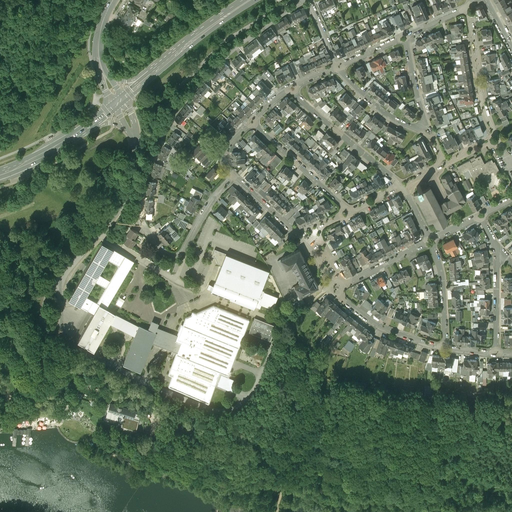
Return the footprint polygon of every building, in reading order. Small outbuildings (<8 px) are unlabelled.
[(332,0),(325,0),(326,1),(325,1),(329,9),(332,8),(332,10),(336,8),(332,0)] [(433,0),(434,3),(432,4),(435,9),(434,9),(435,13),(442,10),(438,1),(437,0),(433,0)] [(446,0),(441,2),(440,0),(437,0),(438,1),(442,10),(450,7),(446,0)] [(509,0),(497,0),(495,1),(502,15),(511,9),(511,3),(509,0)] [(325,1),(318,4),(324,17),(328,15),(326,11),(329,9),(325,1)] [(424,8),(421,2),(418,4),(420,9),(420,10),(424,18),(423,18),(424,19),(428,17),(424,8)] [(128,7),(128,8),(126,11),(134,17),(136,17),(138,13),(136,12),(139,8),(136,7),(135,7),(131,4),(130,4),(129,4),(128,4),(128,5),(127,6),(128,7)] [(420,10),(417,4),(412,6),(414,12),(416,15),(418,20),(423,18),(424,18),(420,10)] [(481,5),(475,8),(479,17),(480,18),(485,15),(481,5)] [(303,9),(297,11),(301,20),(304,18),(305,19),(308,18),(303,9)] [(511,9),(502,15),(507,24),(511,20),(511,9)] [(134,17),(126,11),(122,18),(125,20),(124,22),(128,24),(130,21),(131,20),(132,20),(134,17)] [(297,11),(291,14),(295,23),(301,20),(297,11)] [(290,25),(285,18),(280,21),(285,28),(290,25)] [(399,21),(396,22),(398,26),(400,25),(401,29),(405,27),(402,19),(399,21)] [(285,28),(280,21),(275,24),(279,32),(285,28)] [(387,26),(385,27),(385,26),(384,26),(383,22),(380,23),(381,25),(383,30),(386,36),(389,35),(389,34),(392,32),(389,25),(387,26)] [(461,23),(454,24),(456,33),(456,36),(460,35),(459,31),(462,31),(461,23)] [(380,30),(378,27),(374,28),(376,33),(379,39),(382,37),(382,38),(386,36),(383,30),(381,31),(380,30)] [(276,35),(270,28),(265,31),(271,39),(276,35)] [(485,30),(481,30),(483,38),(486,38),(486,40),(491,39),(490,30),(486,30),(485,30)] [(271,39),(265,31),(260,35),(265,42),(271,39)] [(433,34),(436,40),(440,38),(441,40),(444,38),(442,34),(441,35),(439,31),(433,34)] [(368,32),(361,34),(363,39),(366,45),(372,42),(370,36),(368,32)] [(372,35),(370,36),(372,42),(379,39),(376,33),(372,35)] [(433,33),(429,35),(429,36),(427,37),(430,43),(433,42),(436,40),(433,34),(433,33)] [(289,36),(287,37),(286,36),(285,35),(283,36),(284,37),(283,38),(288,46),(294,43),(289,35),(288,35),(289,36)] [(427,37),(426,37),(425,37),(421,38),(422,39),(425,45),(428,44),(430,43),(427,37)] [(263,48),(256,39),(250,44),(255,51),(259,48),(261,50),(263,48)] [(359,41),(356,42),(359,48),(366,45),(363,39),(359,41)] [(422,39),(416,42),(418,46),(416,46),(418,50),(426,47),(425,45),(422,39)] [(353,42),(352,40),(348,41),(350,45),(352,51),(359,48),(356,42),(354,43),(354,42),(353,42)] [(339,47),(337,43),(334,44),(336,49),(335,49),(338,57),(342,55),(342,56),(346,54),(343,48),(342,46),(339,47)] [(255,51),(250,44),(243,49),(250,58),(253,56),(251,54),(255,51)] [(463,44),(455,45),(456,49),(457,52),(459,52),(466,51),(465,47),(464,48),(463,44)] [(345,47),(343,48),(346,54),(349,52),(352,51),(350,45),(345,47)] [(326,48),(322,49),(324,52),(320,54),(324,64),(331,61),(326,48)] [(398,50),(394,52),(393,51),(390,53),(393,60),(396,59),(397,61),(401,59),(398,50)] [(495,53),(485,55),(486,61),(494,60),(494,57),(492,57),(491,56),(495,55),(495,53)] [(320,54),(315,56),(313,57),(314,61),(317,67),(324,64),(320,54)] [(511,65),(505,54),(502,56),(504,60),(501,61),(505,68),(511,65)] [(239,55),(233,62),(238,68),(245,60),(239,55)] [(381,57),(375,59),(379,67),(381,67),(385,64),(384,61),(383,61),(381,57)] [(426,58),(417,59),(419,67),(425,66),(425,65),(424,60),(426,59),(426,58)] [(375,59),(373,60),(373,61),(370,62),(369,62),(373,70),(374,72),(377,70),(378,73),(381,72),(381,71),(379,67),(375,59)] [(494,60),(486,61),(488,68),(497,66),(497,65),(493,65),(493,64),(495,64),(494,60)] [(223,61),(216,68),(222,73),(228,66),(223,61)] [(312,62),(307,64),(310,70),(313,68),(313,69),(317,67),(314,61),(312,62)] [(293,64),(292,62),(289,63),(290,64),(288,65),(293,75),(297,73),(293,64)] [(299,66),(297,67),(295,63),(293,64),(297,73),(301,71),(299,66)] [(307,64),(302,67),(301,65),(299,66),(301,71),(302,74),(310,70),(307,64)] [(293,75),(288,65),(286,66),(281,68),(286,78),(293,75)] [(362,66),(355,68),(360,79),(364,78),(362,74),(365,73),(362,66)] [(222,73),(216,68),(209,75),(215,80),(222,73)] [(281,68),(275,71),(279,81),(286,78),(281,68)] [(427,73),(420,75),(421,79),(422,79),(422,82),(423,82),(432,81),(433,80),(432,76),(428,76),(427,76),(427,73)] [(462,74),(457,75),(458,79),(458,82),(459,82),(464,81),(470,80),(468,73),(462,74)] [(404,75),(399,76),(395,77),(395,79),(399,78),(399,80),(397,80),(398,83),(406,82),(404,75)] [(334,82),(333,78),(326,81),(329,87),(333,85),(334,87),(338,86),(335,81),(334,82)] [(270,89),(261,80),(258,84),(260,86),(261,86),(262,86),(259,89),(265,95),(268,93),(267,92),(270,89)] [(326,80),(322,82),(323,83),(321,84),(323,90),(326,89),(327,92),(330,90),(329,89),(329,87),(326,81),(326,80)] [(432,81),(423,82),(422,82),(424,90),(433,88),(432,81)] [(204,82),(198,89),(203,94),(210,87),(204,82)] [(375,85),(372,82),(369,86),(371,87),(368,90),(373,94),(373,95),(381,86),(381,85),(378,83),(377,83),(375,85)] [(406,82),(398,83),(398,87),(401,86),(401,88),(397,88),(397,91),(407,89),(406,82)] [(321,84),(319,85),(318,84),(315,86),(318,92),(320,96),(325,94),(323,90),(321,84)] [(498,85),(490,86),(491,92),(494,91),(495,93),(500,92),(500,88),(499,88),(498,85)] [(315,86),(309,89),(311,93),(309,93),(311,98),(315,96),(314,94),(318,92),(315,86)] [(381,86),(373,95),(373,94),(372,95),(376,98),(377,97),(378,98),(385,90),(381,86)] [(259,89),(257,87),(255,89),(252,92),(256,96),(260,100),(262,98),(263,98),(265,95),(259,89)] [(465,88),(460,89),(461,96),(464,96),(473,94),(472,90),(471,90),(471,87),(465,88)] [(198,89),(191,96),(197,101),(203,94),(198,89)] [(385,90),(378,98),(380,100),(379,100),(382,103),(383,102),(387,97),(390,93),(385,90)] [(346,93),(338,100),(344,106),(346,105),(351,100),(348,97),(348,96),(346,93)] [(434,94),(430,96),(431,98),(427,99),(429,105),(435,103),(434,99),(436,98),(434,94)] [(473,94),(464,96),(464,99),(464,102),(465,103),(473,102),(472,98),(473,98),(473,94)] [(252,100),(251,101),(255,105),(260,100),(256,96),(252,100)] [(286,97),(279,104),(287,111),(288,110),(287,109),(288,107),(287,106),(288,105),(286,102),(289,99),(287,97),(286,97)] [(394,100),(392,101),(387,97),(383,102),(392,109),(393,107),(396,109),(399,105),(398,104),(396,104),(396,102),(394,100)] [(500,98),(492,102),(497,111),(504,107),(508,105),(505,100),(501,102),(500,98)] [(296,105),(289,99),(286,102),(288,105),(287,106),(288,107),(287,109),(288,110),(287,111),(288,113),(296,105)] [(351,100),(346,105),(349,109),(351,107),(355,101),(352,99),(351,100)] [(255,105),(251,101),(249,103),(247,105),(246,106),(250,111),(255,105)] [(192,108),(186,103),(180,111),(186,115),(192,108)] [(326,104),(321,108),(327,113),(331,108),(326,104)] [(364,108),(359,104),(351,113),(353,114),(354,115),(355,114),(354,113),(356,112),(359,114),(364,108)] [(242,110),(240,112),(245,116),(250,111),(246,106),(242,110)] [(415,114),(406,106),(403,109),(407,112),(405,114),(411,119),(415,114)] [(504,107),(497,111),(500,116),(502,121),(507,118),(504,114),(507,112),(504,107)] [(336,108),(330,115),(334,119),(339,114),(337,112),(339,110),(336,108)] [(437,109),(431,111),(432,113),(431,113),(432,118),(434,117),(433,117),(439,115),(440,115),(444,114),(442,110),(438,111),(437,109)] [(280,117),(273,110),(269,114),(274,119),(276,118),(278,119),(280,117)] [(186,115),(180,111),(174,118),(180,123),(186,115)] [(298,115),(294,119),(297,121),(304,113),(302,111),(298,115)] [(240,112),(235,117),(240,121),(245,116),(240,112)] [(439,115),(433,117),(434,117),(437,127),(441,125),(446,123),(446,124),(450,122),(447,113),(440,115),(439,115)] [(274,119),(269,114),(265,118),(267,120),(266,122),(270,126),(273,122),(272,121),(274,119)] [(341,116),(339,114),(334,119),(338,123),(341,119),(343,121),(345,119),(342,115),(341,116)] [(308,116),(301,123),(307,129),(313,122),(310,120),(310,118),(308,116)] [(370,117),(366,121),(370,125),(371,124),(373,126),(378,120),(374,116),(372,119),(370,117)] [(235,117),(230,122),(235,126),(238,124),(237,123),(240,121),(235,117)] [(476,117),(469,119),(471,124),(474,128),(479,125),(476,117)] [(224,125),(223,126),(229,131),(232,128),(232,129),(235,126),(230,122),(229,120),(226,123),(224,125)] [(373,126),(371,128),(375,132),(383,123),(378,120),(373,126)] [(357,125),(353,122),(347,129),(350,131),(350,133),(353,135),(358,128),(356,127),(357,125)] [(279,124),(273,129),(277,133),(283,129),(282,128),(280,126),(279,124)] [(479,125),(474,128),(473,128),(477,136),(483,133),(479,125)] [(398,131),(387,126),(384,132),(388,134),(389,133),(391,134),(392,135),(391,137),(394,138),(398,131)] [(361,128),(360,130),(358,128),(353,135),(356,137),(357,136),(360,139),(366,132),(361,128)] [(471,128),(467,130),(468,132),(466,133),(470,140),(475,137),(471,128)] [(292,129),(288,133),(287,132),(282,138),(285,141),(284,141),(287,144),(295,135),(296,133),(292,129)] [(174,131),(168,139),(174,143),(180,135),(174,131)] [(404,135),(398,131),(394,138),(397,140),(398,138),(399,139),(401,140),(404,135)] [(466,133),(464,134),(463,132),(459,133),(464,143),(470,140),(466,133)] [(326,133),(322,138),(324,139),(328,143),(332,138),(326,133)] [(445,133),(441,135),(442,139),(444,138),(445,141),(449,140),(445,133)] [(260,140),(254,135),(248,141),(251,144),(252,142),(253,142),(252,143),(255,146),(260,140)] [(295,135),(287,144),(290,147),(290,146),(292,148),(297,144),(300,140),(295,135)] [(452,138),(449,140),(453,149),(458,146),(454,137),(452,138)] [(338,143),(332,138),(328,143),(332,146),(334,148),(334,147),(338,143)] [(373,139),(367,146),(373,151),(378,145),(375,143),(376,141),(373,139)] [(430,157),(421,139),(416,142),(417,144),(416,144),(420,153),(421,154),(424,160),(430,157)] [(260,140),(255,146),(258,149),(257,149),(258,150),(264,144),(260,140)] [(453,149),(449,140),(445,141),(443,142),(448,151),(453,149)] [(199,143),(191,151),(196,155),(204,148),(199,143)] [(415,143),(412,145),(415,150),(416,150),(418,156),(421,154),(420,153),(415,143)] [(269,148),(264,144),(258,150),(260,152),(262,149),(263,150),(261,151),(262,152),(264,154),(269,148)] [(300,147),(297,144),(292,148),(298,153),(302,149),(300,147)] [(164,145),(158,156),(165,159),(171,149),(164,145)] [(378,145),(373,151),(378,154),(383,147),(382,146),(380,149),(379,149),(380,147),(378,145)] [(334,148),(332,146),(329,150),(331,151),(330,152),(336,158),(338,156),(335,154),(338,150),(334,147),(334,148)] [(383,147),(378,154),(383,158),(387,152),(384,150),(383,152),(382,151),(385,148),(383,147)] [(204,148),(196,155),(201,160),(208,153),(204,148)] [(269,148),(264,154),(266,156),(267,155),(268,156),(266,158),(268,160),(274,153),(269,148)] [(304,150),(302,149),(298,153),(303,158),(307,153),(304,150)] [(344,149),(340,154),(345,157),(349,152),(344,149)] [(313,154),(311,156),(312,156),(311,157),(313,158),(319,152),(317,150),(313,154)] [(319,152),(313,158),(315,160),(315,159),(315,160),(322,152),(320,150),(319,152)] [(307,153),(303,158),(309,163),(313,158),(311,157),(312,156),(311,156),(313,154),(310,151),(307,153)] [(387,152),(383,158),(389,163),(394,156),(392,154),(390,156),(389,155),(390,154),(387,152)] [(208,153),(201,160),(206,165),(213,158),(208,153)] [(351,154),(345,162),(339,169),(342,172),(346,167),(348,164),(348,165),(354,157),(351,154)] [(418,156),(417,158),(418,158),(415,160),(418,166),(423,164),(422,161),(424,160),(421,154),(418,156)] [(282,160),(276,155),(272,160),(277,165),(282,160)] [(475,159),(470,162),(469,160),(457,166),(460,173),(463,172),(466,179),(472,176),(476,184),(481,182),(479,178),(493,171),(495,175),(500,172),(494,161),(493,162),(491,159),(486,162),(484,163),(480,155),(475,158),(475,159)] [(354,157),(348,165),(351,167),(350,168),(349,167),(347,169),(350,171),(353,168),(359,161),(354,157)] [(315,160),(313,158),(309,163),(314,168),(318,163),(315,160)] [(318,163),(314,168),(316,170),(319,173),(325,167),(328,164),(322,159),(318,163)] [(409,163),(408,163),(411,170),(418,166),(415,160),(409,163)] [(168,161),(166,167),(171,170),(174,163),(168,161)] [(162,165),(155,162),(151,174),(158,176),(162,165)] [(367,167),(360,162),(356,167),(362,171),(367,167)] [(405,163),(401,165),(403,169),(402,170),(404,174),(411,170),(408,163),(407,162),(405,163)] [(325,167),(319,173),(322,176),(322,175),(325,178),(330,172),(327,169),(331,165),(329,163),(328,164),(325,167)] [(218,171),(213,166),(206,174),(211,179),(213,176),(215,178),(220,174),(217,172),(218,171)] [(283,170),(282,169),(276,176),(277,177),(281,174),(283,176),(289,170),(286,167),(283,170)] [(253,168),(245,176),(251,182),(255,177),(252,174),(255,170),(253,168)] [(289,170),(283,176),(280,180),(284,184),(291,177),(290,176),(292,173),(289,170)] [(255,177),(251,182),(257,187),(258,185),(260,187),(264,183),(262,181),(264,179),(263,178),(264,176),(260,172),(255,177)] [(449,174),(441,178),(446,187),(453,184),(451,179),(449,174)] [(375,181),(371,183),(374,188),(383,184),(382,182),(384,181),(385,181),(383,177),(380,178),(378,175),(373,178),(375,181)] [(337,179),(335,177),(330,183),(335,188),(343,179),(340,176),(337,179)] [(469,178),(463,180),(466,189),(472,186),(469,178)] [(304,180),(299,186),(300,187),(297,190),(301,193),(301,192),(302,193),(303,193),(304,192),(309,187),(306,184),(306,183),(304,180)] [(156,182),(148,181),(146,192),(154,194),(156,182)] [(268,183),(262,189),(265,191),(271,185),(268,183)] [(366,185),(364,186),(367,192),(371,190),(374,188),(374,189),(371,183),(366,185)] [(464,201),(455,183),(453,184),(446,187),(445,188),(451,199),(446,201),(445,201),(444,202),(443,203),(442,203),(442,204),(440,205),(444,214),(463,204),(462,202),(464,201)] [(430,185),(422,189),(419,184),(416,186),(418,191),(413,194),(417,202),(418,201),(426,217),(425,217),(428,223),(433,221),(435,225),(436,226),(439,227),(442,226),(444,225),(445,223),(448,220),(447,219),(444,215),(445,215),(444,214),(440,205),(439,205),(429,186),(430,186),(430,185)] [(232,185),(227,190),(231,194),(236,189),(232,185)] [(362,188),(357,190),(360,195),(363,194),(364,194),(367,192),(364,186),(362,188)] [(270,187),(268,190),(269,192),(266,195),(271,199),(275,195),(272,191),(273,190),(270,187)] [(202,193),(195,189),(189,201),(197,205),(200,200),(199,199),(202,193)] [(231,194),(228,197),(234,203),(237,199),(242,194),(236,189),(231,194)] [(357,190),(352,193),(351,191),(349,192),(353,200),(360,196),(360,195),(357,190)] [(244,197),(242,195),(242,194),(237,199),(241,203),(243,204),(248,200),(245,197),(244,197)] [(275,195),(271,199),(270,200),(273,203),(274,202),(275,203),(283,195),(281,194),(278,197),(275,195)] [(475,194),(466,199),(472,210),(481,206),(475,194)] [(283,195),(275,203),(277,205),(276,205),(279,209),(280,208),(284,203),(281,200),(285,197),(283,195)] [(399,196),(392,199),(398,209),(402,207),(400,204),(402,202),(399,196)] [(153,200),(145,200),(144,211),(152,212),(153,200)] [(248,200),(243,204),(245,206),(249,210),(253,205),(248,200)] [(197,205),(189,201),(184,210),(192,214),(197,205)] [(322,203),(320,204),(320,205),(323,211),(330,208),(326,201),(322,203)] [(287,206),(284,203),(280,208),(285,212),(288,209),(289,211),(292,207),(289,205),(287,206)] [(384,204),(381,206),(379,205),(376,207),(380,214),(382,213),(383,215),(388,212),(384,204)] [(221,205),(214,212),(221,218),(224,215),(225,216),(228,213),(226,211),(221,205)] [(249,210),(247,212),(250,215),(247,217),(251,221),(256,216),(255,215),(259,211),(253,205),(249,210)] [(318,209),(314,210),(318,217),(321,215),(320,213),(323,211),(320,205),(318,206),(318,207),(317,208),(318,209)] [(373,210),(369,212),(374,220),(379,217),(377,215),(380,214),(376,207),(374,208),(373,210)] [(298,210),(292,215),(295,218),(301,215),(298,210)] [(309,213),(307,214),(311,221),(318,217),(314,210),(309,213)] [(506,211),(501,214),(502,216),(501,217),(504,224),(506,223),(507,220),(507,219),(510,218),(506,211)] [(301,215),(295,218),(300,227),(311,221),(307,214),(306,212),(304,213),(301,215)] [(360,215),(355,218),(358,225),(360,224),(361,227),(365,225),(360,215)] [(265,216),(259,222),(256,225),(256,226),(261,230),(265,227),(270,221),(265,216)] [(376,221),(378,226),(390,220),(388,216),(376,221)] [(419,236),(413,224),(414,224),(410,216),(409,216),(402,219),(405,224),(407,222),(409,227),(407,228),(408,230),(413,240),(416,238),(419,236)] [(501,217),(494,221),(498,228),(502,226),(504,225),(504,224),(501,217)] [(355,218),(349,221),(350,223),(347,225),(351,231),(354,230),(357,228),(356,226),(358,225),(355,218)] [(188,222),(181,219),(177,224),(185,228),(188,222)] [(265,227),(261,230),(265,235),(268,232),(271,229),(275,226),(270,221),(265,227)] [(339,225),(334,228),(336,230),(328,234),(330,240),(339,235),(339,236),(343,234),(344,233),(341,228),(339,225)] [(130,227),(126,234),(128,235),(124,242),(132,247),(136,240),(134,239),(138,232),(131,228),(130,227)] [(164,228),(158,234),(162,239),(168,233),(164,228)] [(474,228),(468,231),(472,239),(474,238),(479,235),(477,232),(476,232),(474,228)] [(168,233),(162,239),(166,244),(177,235),(172,230),(168,233)] [(284,235),(279,230),(274,235),(276,237),(275,239),(278,241),(284,235)] [(413,240),(408,230),(405,231),(407,235),(408,235),(403,238),(406,243),(409,242),(413,240)] [(468,231),(466,232),(463,234),(466,241),(470,240),(472,239),(468,231)] [(339,235),(330,240),(333,247),(338,244),(337,242),(345,237),(343,234),(339,236),(339,235)] [(400,239),(397,241),(400,246),(406,243),(403,238),(400,239)] [(453,239),(443,244),(447,251),(449,250),(452,255),(459,252),(453,239)] [(192,310),(191,314),(186,316),(178,336),(155,327),(155,325),(151,323),(149,328),(139,323),(138,324),(114,312),(115,311),(105,306),(133,260),(102,241),(68,296),(93,311),(78,337),(94,347),(109,321),(134,333),(123,361),(140,368),(152,341),(177,351),(171,367),(171,368),(174,369),(169,383),(208,398),(220,369),(228,372),(249,318),(213,304),(196,311),(196,312),(192,310)] [(391,244),(390,244),(393,250),(400,246),(397,241),(395,242),(391,244)] [(386,246),(384,247),(387,253),(393,250),(390,244),(389,245),(386,246)] [(382,248),(377,251),(380,256),(387,253),(384,247),(382,248)] [(268,270),(214,248),(211,255),(216,257),(217,263),(221,264),(213,284),(209,283),(207,286),(226,294),(227,296),(233,298),(236,298),(260,307),(262,303),(273,307),(278,296),(261,289),(268,270)] [(299,249),(280,258),(285,268),(291,265),(293,269),(294,268),(299,279),(298,279),(300,283),(294,286),(299,295),(318,286),(313,276),(304,259),(299,249)] [(341,249),(336,252),(339,257),(344,254),(341,249)] [(365,249),(360,252),(362,256),(363,256),(367,263),(370,261),(371,261),(374,260),(371,254),(370,252),(367,254),(365,249)] [(481,251),(470,253),(471,259),(487,255),(486,250),(486,249),(481,251)] [(272,250),(262,256),(265,261),(275,254),(272,250)] [(373,253),(371,254),(374,260),(377,258),(380,256),(377,251),(373,253)] [(424,254),(416,257),(420,267),(422,267),(421,265),(423,264),(423,262),(424,262),(423,258),(427,257),(427,255),(425,254),(424,254)] [(345,258),(340,260),(343,266),(355,259),(354,258),(350,260),(347,255),(344,257),(345,258)] [(487,255),(471,259),(473,266),(481,264),(481,262),(489,260),(487,255)] [(427,257),(423,258),(424,262),(423,262),(423,264),(421,265),(422,267),(420,267),(417,269),(419,274),(424,272),(424,271),(425,271),(424,268),(431,266),(427,257)] [(355,259),(343,266),(344,268),(345,268),(349,275),(356,271),(354,267),(358,265),(355,259)] [(410,277),(406,269),(403,271),(401,271),(398,272),(402,279),(404,277),(406,280),(410,277)] [(398,272),(395,274),(394,275),(391,277),(396,285),(400,282),(399,280),(402,279),(398,272)] [(458,272),(450,273),(450,279),(454,278),(454,282),(460,282),(459,275),(458,275),(458,272)] [(485,273),(480,273),(480,276),(475,276),(475,278),(480,278),(480,282),(489,282),(489,277),(485,277),(485,273)] [(381,275),(376,278),(379,284),(381,283),(382,286),(386,284),(381,275)] [(376,278),(370,280),(375,290),(378,288),(377,285),(379,284),(376,278)] [(366,290),(357,288),(356,291),(355,291),(353,295),(361,297),(362,295),(364,296),(366,290)] [(320,304),(316,309),(317,309),(315,311),(321,316),(325,311),(328,307),(332,302),(330,299),(329,300),(326,297),(320,304)] [(436,297),(428,297),(429,299),(426,299),(426,302),(428,302),(429,305),(437,304),(436,297)] [(372,304),(365,299),(362,304),(369,309),(370,309),(371,309),(373,307),(371,305),(372,304)] [(458,299),(452,300),(452,307),(463,307),(463,304),(458,304),(458,302),(458,299)] [(298,300),(288,306),(290,310),(301,305),(298,300)] [(320,304),(316,301),(309,306),(315,311),(317,309),(316,309),(320,304)] [(336,304),(332,302),(328,307),(330,308),(334,311),(338,307),(335,305),(336,304)] [(377,303),(376,302),(373,307),(371,309),(375,313),(381,306),(379,304),(377,303)] [(381,306),(375,313),(379,316),(381,314),(384,311),(383,310),(387,306),(384,303),(381,306)] [(343,311),(338,307),(334,311),(338,314),(340,316),(343,311)] [(398,311),(396,310),(392,318),(400,320),(403,313),(400,312),(401,310),(398,309),(398,311)] [(403,313),(400,320),(406,323),(409,316),(410,312),(407,311),(404,310),(403,313)] [(349,316),(343,311),(340,316),(341,317),(345,320),(349,316)] [(418,315),(410,312),(409,316),(406,323),(413,326),(414,322),(415,322),(418,317),(418,315)] [(355,320),(349,316),(345,320),(349,323),(351,325),(355,320)] [(276,326),(254,317),(249,331),(270,340),(276,326)] [(360,325),(355,320),(351,325),(353,327),(352,327),(352,328),(351,329),(355,332),(360,325)] [(435,323),(428,320),(427,322),(425,325),(433,328),(435,323)] [(348,324),(344,329),(344,328),(339,334),(342,336),(344,333),(351,325),(349,323),(348,324)] [(351,325),(344,333),(346,335),(350,331),(351,329),(352,328),(352,327),(353,327),(351,325)] [(355,332),(354,333),(357,335),(357,336),(359,338),(361,336),(366,329),(363,326),(363,327),(360,325),(355,332)] [(433,328),(425,325),(424,327),(420,326),(419,328),(419,329),(423,331),(423,330),(431,333),(433,328)] [(472,336),(468,336),(468,343),(473,344),(474,341),(476,341),(476,333),(477,328),(475,328),(474,328),(473,330),(472,330),(472,336)] [(366,329),(361,336),(363,338),(360,342),(362,343),(364,345),(368,339),(372,334),(369,332),(369,331),(366,329)] [(458,333),(454,332),(454,337),(453,337),(452,341),(460,342),(461,333),(458,333)] [(463,332),(461,332),(461,333),(460,342),(468,343),(468,336),(463,335),(463,332)] [(479,333),(476,333),(476,341),(483,342),(484,333),(479,333)] [(390,340),(381,337),(380,339),(377,348),(376,349),(386,352),(388,346),(390,340),(390,341),(390,340)] [(368,339),(364,345),(362,343),(360,346),(366,351),(369,347),(368,346),(369,345),(372,342),(371,341),(368,339)] [(348,340),(343,346),(346,349),(351,342),(348,340)] [(390,341),(390,340),(388,346),(391,347),(390,348),(392,349),(393,349),(393,348),(396,349),(398,342),(394,341),(394,342),(390,341)] [(401,344),(398,342),(396,349),(398,349),(403,351),(405,345),(401,344)] [(264,353),(243,344),(238,357),(259,366),(264,353)] [(412,347),(405,345),(403,351),(405,352),(408,353),(410,354),(411,351),(412,347)] [(427,352),(421,350),(420,354),(418,359),(421,360),(420,361),(423,362),(427,352)] [(420,354),(411,351),(410,354),(410,356),(409,356),(418,359),(420,354)] [(445,356),(438,356),(437,365),(437,369),(438,369),(438,368),(439,368),(439,367),(444,368),(445,356)] [(467,359),(463,359),(463,365),(460,365),(459,371),(460,371),(466,372),(468,372),(469,368),(470,359),(467,359)] [(221,372),(217,382),(232,388),(236,378),(221,372)] [(141,411),(110,402),(105,417),(118,421),(117,422),(136,427),(141,411)]
